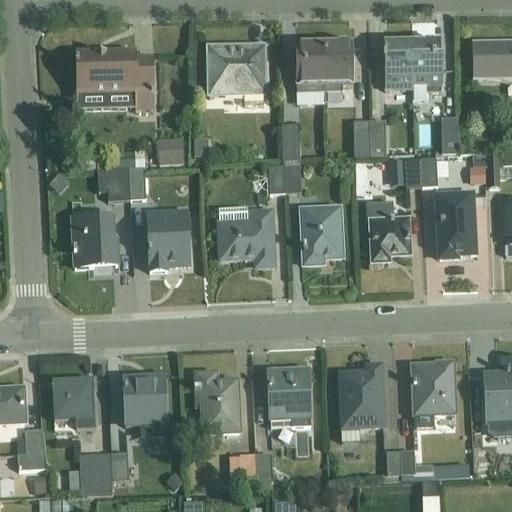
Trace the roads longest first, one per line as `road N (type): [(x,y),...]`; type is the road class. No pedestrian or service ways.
road 1 (residential): [(33,340),(511,314)]
road 2 (residential): [(13,6),(405,0)]
road 3 (residential): [(13,6),(33,340)]
